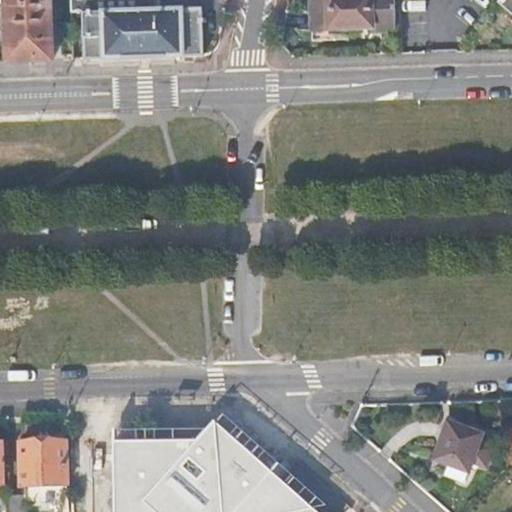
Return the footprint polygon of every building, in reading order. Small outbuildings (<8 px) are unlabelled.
[(5,0),(6,44),(7,61),(51,60),(49,0),(5,0)] [(84,11),(85,58),(200,55),(203,54),(201,7),(158,9),(157,0),(70,0),(70,12),(84,11)] [(348,28),(396,27),(395,0),(312,0),(313,29),(328,29),(328,34),(348,34),(348,28)] [(511,0),(500,0),(498,3),(511,14),(511,0)] [(0,351),(48,351),(47,317),(0,318),(0,351)] [(194,439),(105,440),(106,511),(332,511),(222,411),(194,439)] [(448,462),(468,469),(471,461),(484,465),(491,448),(489,447),(478,443),(481,435),(483,433),(448,420),(434,458),(448,462)] [(492,439),(481,435),(478,443),(489,447),(492,439)] [(25,497),(25,503),(63,502),(62,486),(67,486),(65,443),(19,445),(21,487),(24,486),(25,497)] [(464,482),(468,469),(448,462),(443,474),(464,482)] [(23,511),(24,503),(25,503),(25,497),(8,497),(8,511),(23,511)]
